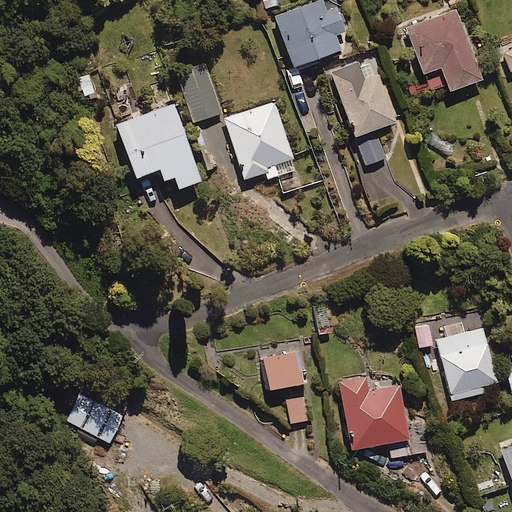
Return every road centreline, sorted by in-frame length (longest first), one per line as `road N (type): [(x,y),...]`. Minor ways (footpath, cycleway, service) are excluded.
road 1 (residential): [(148,343),(169,322),(509,197)]
road 2 (residential): [(148,343),(161,365),(375,511)]
